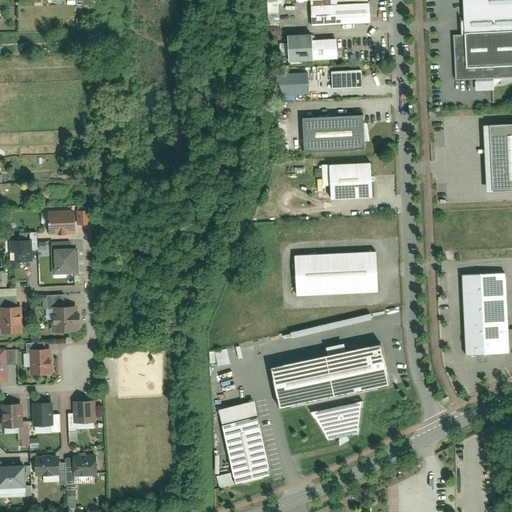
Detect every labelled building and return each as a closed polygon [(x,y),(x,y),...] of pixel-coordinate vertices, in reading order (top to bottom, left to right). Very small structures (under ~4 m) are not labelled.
[(267,0),(267,22),(278,22),(278,0),(267,0)] [(511,0),(461,0),(463,34),(453,34),(455,80),(511,77),(511,0)] [(368,3),(311,6),(311,24),(369,22),(368,3)] [(336,39),(311,40),(311,35),(287,36),(288,61),(312,60),(337,59),(336,39)] [(361,70),(332,72),(332,89),(361,88),(361,70)] [(307,72),(275,74),(276,96),(308,94),(307,72)] [(363,116),(304,118),(305,151),(364,149),(363,116)] [(458,116),(433,117),(433,126),(458,126),(458,116)] [(511,124),(482,126),(485,192),(511,190),(511,124)] [(369,162),(321,164),(322,186),(329,186),(329,199),(371,198),(369,162)] [(74,231),(73,216),(47,217),(48,232),(74,231)] [(89,229),(89,216),(78,217),(79,230),(89,229)] [(12,262),(33,262),(32,248),(36,248),(35,232),(19,233),(19,240),(11,241),(12,262)] [(52,280),(78,279),(77,255),(69,255),(68,247),(51,248),(52,280)] [(375,252),(294,256),(295,295),(375,292),(375,291),(377,291),(375,252)] [(464,355),(508,353),(505,274),(461,275),(464,355)] [(54,338),(77,337),(76,313),(64,313),(64,300),(46,301),(46,326),(54,326),(54,338)] [(1,338),(23,338),(22,302),(0,302),(0,314),(1,315),(1,338)] [(327,355),(268,368),(278,410),(387,385),(378,343),(345,351),(343,344),(326,347),(327,355)] [(214,352),(218,366),(230,363),(226,348),(214,352)] [(0,354),(0,389),(6,389),(6,370),(16,370),(16,355),(0,354)] [(29,356),(30,382),(53,382),(52,355),(29,356)] [(271,477),(254,401),(218,409),(234,485),(271,477)] [(362,401),(310,412),(328,440),(357,433),(362,401)] [(93,407),(75,408),(76,431),(94,430),(93,407)] [(22,409),(3,409),(4,436),(23,435),(22,409)] [(51,410),(34,411),(35,432),(52,431),(51,410)] [(35,464),(35,481),(57,480),(58,491),(66,490),(66,503),(76,503),(75,483),(95,483),(94,461),(70,462),(70,470),(57,470),(57,463),(35,464)] [(25,485),(24,465),(0,465),(0,497),(31,496),(31,485),(25,485)]
